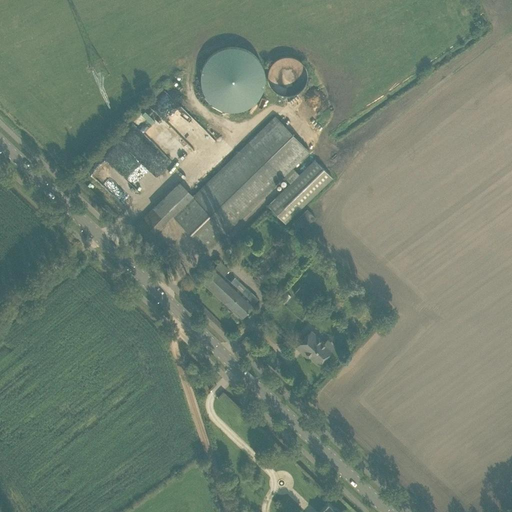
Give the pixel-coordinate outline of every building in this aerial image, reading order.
[(200,78),(201,85),(204,93),(209,99),(215,104),(223,108),(230,109),(238,109),(246,107),(253,103),(259,97),(263,90),(265,82),(265,73),(264,65),(260,58),(254,52),(247,48),(239,45),(232,44),(225,45),(218,48),(212,52),(207,57),(203,64),(201,71),(200,78)] [(269,81),(271,86),(276,91),(282,94),(289,95),(295,94),(301,90),(305,85),(308,79),(308,73),(306,67),(303,62),(299,58),(293,56),(287,55),(281,56),(276,59),(271,64),(269,69),(268,75),(269,81)] [(191,196),(172,215),(207,251),(214,244),(285,178),(290,183),(298,175),(291,168),(308,152),(275,117),(191,196)] [(121,142),(106,157),(123,173),(138,157),(121,142)] [(298,175),(290,183),(267,205),(285,223),(332,179),(314,160),(298,175)] [(141,218),(134,224),(148,238),(166,220),(153,206),(141,218)] [(296,220),(304,229),(315,218),(307,209),(296,220)] [(276,247),(259,267),(265,272),(267,274),(284,255),(276,247)] [(214,267),(201,281),(241,318),(254,304),(258,299),(250,293),(246,297),(224,276),(228,271),(219,262),(214,267)] [(280,300),(284,304),(291,296),(286,293),(280,300)] [(331,351),(310,332),(296,347),(304,354),(306,353),(318,364),(331,351)]
